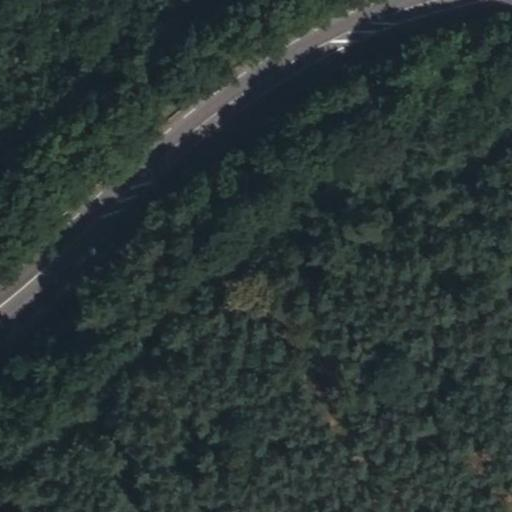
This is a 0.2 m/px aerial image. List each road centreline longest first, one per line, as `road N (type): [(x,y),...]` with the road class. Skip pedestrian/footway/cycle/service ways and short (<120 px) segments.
road 1 (track): [(0,462),(117,364),(285,246),(477,174),(511,169)]
road 2 (primary): [(474,0),(418,11),(296,67),(194,146),(0,320)]
